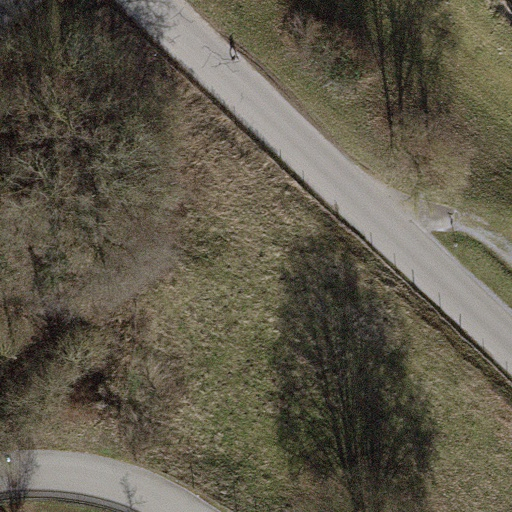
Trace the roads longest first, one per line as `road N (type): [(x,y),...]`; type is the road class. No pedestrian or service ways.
road 1 (residential): [(147,0),(511,343)]
road 2 (residential): [(157,511),(90,469),(0,482)]
